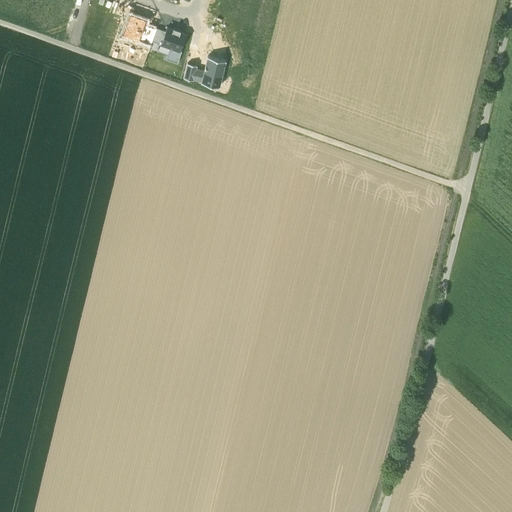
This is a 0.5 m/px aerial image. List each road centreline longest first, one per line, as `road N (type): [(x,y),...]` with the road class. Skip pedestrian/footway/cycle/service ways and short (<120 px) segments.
road 1 (track): [(382,511),(511,1)]
road 2 (track): [(465,190),(0,22)]
